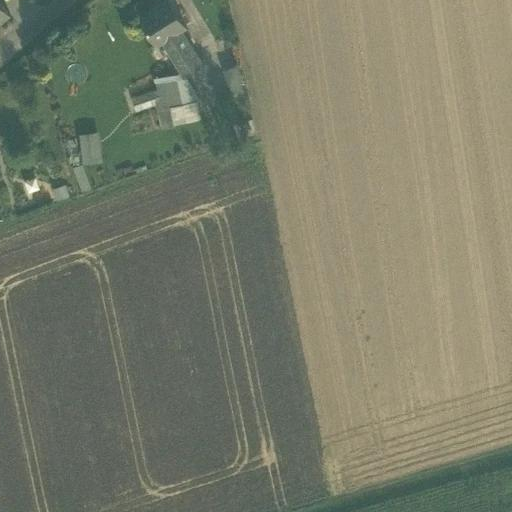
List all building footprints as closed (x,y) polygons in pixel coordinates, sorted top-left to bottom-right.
[(162,40),(183,76),(202,64),(180,28),(186,25),(170,0),(160,0),(138,14),(156,44),(162,40)] [(0,21),(9,14),(0,3),(0,21)] [(157,104),(158,108),(195,101),(197,101),(198,100),(186,80),(185,80),(162,85),(162,88),(154,89),(157,104)] [(131,96),(136,112),(157,104),(154,89),(131,96)] [(195,101),(158,108),(161,122),(199,115),(195,101)] [(84,161),(104,160),(102,129),(82,130),(84,161)]
